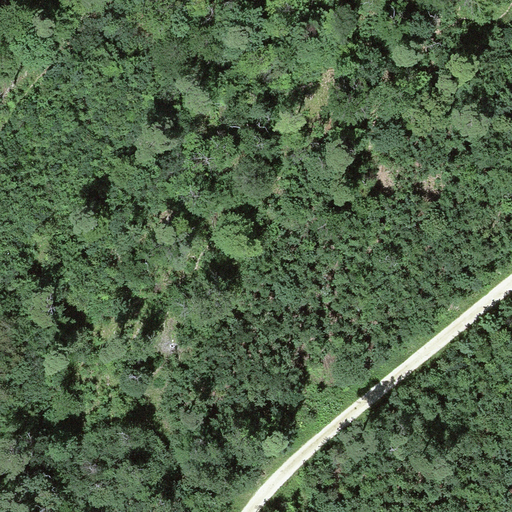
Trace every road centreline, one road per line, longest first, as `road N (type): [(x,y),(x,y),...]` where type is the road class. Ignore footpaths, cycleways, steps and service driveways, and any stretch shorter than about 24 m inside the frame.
road 1 (track): [(511,279),(247,511)]
road 2 (track): [(91,511),(182,478),(260,495)]
road 3 (track): [(0,114),(104,0)]
